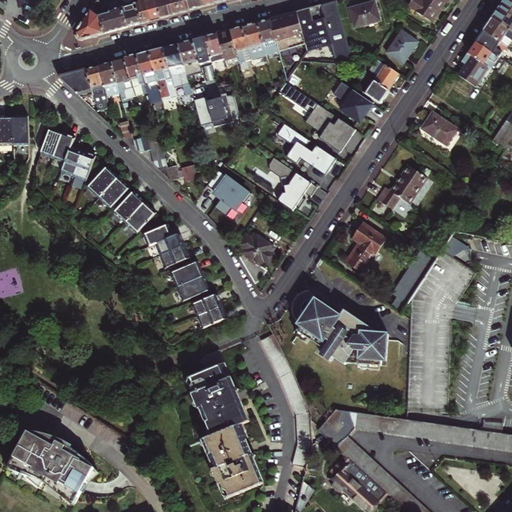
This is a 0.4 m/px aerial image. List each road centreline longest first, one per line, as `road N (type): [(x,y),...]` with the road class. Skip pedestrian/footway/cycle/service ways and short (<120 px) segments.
road 1 (residential): [(477,0),(261,310),(198,225),(42,77)]
road 2 (residential): [(283,0),(48,62)]
